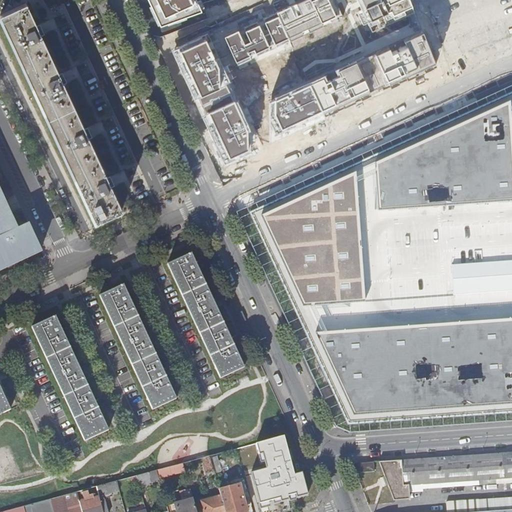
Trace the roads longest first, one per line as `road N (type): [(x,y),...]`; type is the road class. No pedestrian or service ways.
road 1 (residential): [(511,65),(209,201)]
road 2 (residential): [(325,453),(209,201)]
road 3 (residential): [(209,201),(115,0)]
road 4 (residential): [(325,453),(511,434)]
road 5 (residential): [(68,265),(0,118)]
road 6 (residential): [(68,265),(209,201)]
